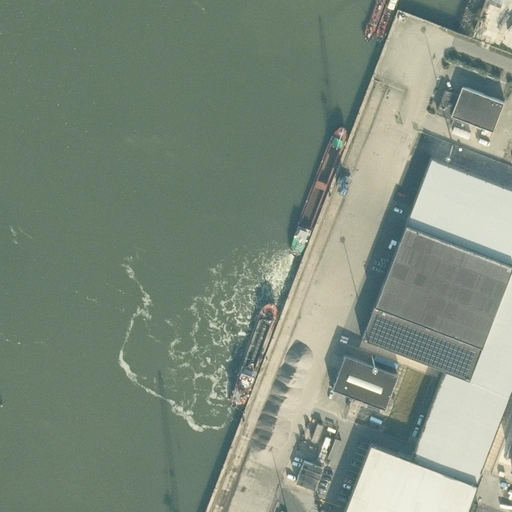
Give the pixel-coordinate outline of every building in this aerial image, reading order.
[(453,115),(494,131),(505,102),(463,86),(459,95),(445,90),(436,113),(451,119),(453,115)] [(511,264),(511,188),(430,157),(374,305),(481,346),(511,264)] [(511,287),(507,286),(502,300),(511,303),(511,287)] [(374,305),(361,338),(468,379),(481,346),(374,305)] [(309,374),(321,342),(310,338),(307,347),(315,351),(313,356),(305,353),(298,370),(309,374)] [(344,354),(331,388),(384,408),(397,374),(344,354)] [(317,424),(311,440),(317,442),(323,426),(317,424)] [(370,443),(343,511),(466,511),(477,484),(370,443)] [(303,456),(295,478),(313,484),(321,462),(303,456)] [(323,477),(321,486),(331,489),(334,479),(323,477)] [(281,498),(275,511),(295,511),(299,504),(281,498)]
